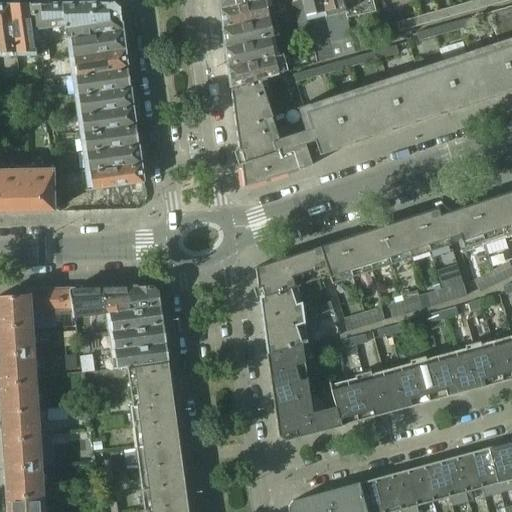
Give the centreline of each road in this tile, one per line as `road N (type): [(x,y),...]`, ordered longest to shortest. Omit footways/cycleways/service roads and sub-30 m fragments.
road 1 (residential): [(228,231),(511,141)]
road 2 (residential): [(259,485),(511,416)]
road 3 (residential): [(179,260),(209,511)]
road 4 (residential): [(259,485),(222,254)]
road 5 (residential): [(142,0),(175,227)]
road 6 (residential): [(220,218),(192,0)]
road 7 (residential): [(0,250),(171,245)]
